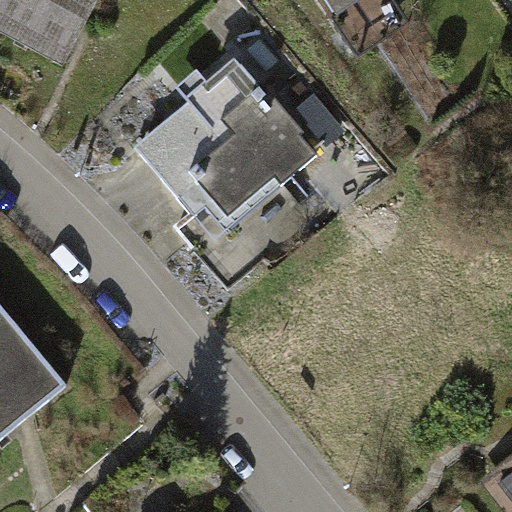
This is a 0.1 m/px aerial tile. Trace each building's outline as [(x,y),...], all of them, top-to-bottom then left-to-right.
[(91,0),(0,0),(0,35),(62,64),(91,0)] [(328,0),(338,16),(362,0),(328,0)] [(312,158),(224,57),(129,139),(217,240),(312,158)] [(0,440),(66,383),(0,306),(0,440)] [(511,511),(511,460),(487,479),(511,511)]
